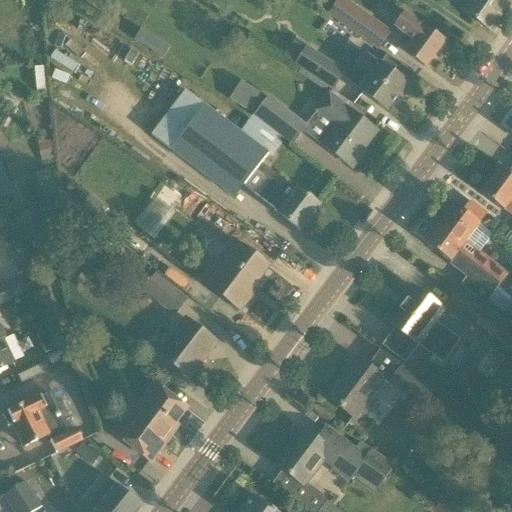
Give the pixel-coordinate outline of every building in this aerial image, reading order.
[(344,0),(338,0),(339,0),(338,0),(322,0),(319,5),(330,12),(328,16),(379,52),(392,33),(344,0)] [(404,6),(395,0),(387,0),(384,4),(399,13),(404,6)] [(511,0),(450,0),(448,3),(489,32),(511,0)] [(443,43),(404,14),(395,26),(414,40),(405,53),(425,67),(443,43)] [(343,74),(306,48),(305,50),(294,42),(284,58),(332,90),(343,74)] [(394,76),(391,74),(396,68),(384,58),(379,65),(379,66),(364,55),(355,67),(369,78),(359,91),(370,99),(386,111),(398,96),(401,99),(409,88),(394,76)] [(244,79),(231,99),(251,112),(264,92),(244,79)] [(185,91),(151,135),(170,151),(234,200),(243,187),(256,170),(268,155),(204,106),(185,91)] [(376,132),(327,95),(313,112),(328,124),(315,141),(345,164),(345,163),(352,168),(363,154),(356,149),(361,142),(365,146),(376,132)] [(252,117),(292,147),(304,132),(307,127),(305,126),(268,97),(265,102),(254,115),(252,117)] [(511,200),(511,199),(511,175),(501,168),(481,195),(503,211),(504,210),(511,216),(511,200)] [(256,170),(243,187),(254,194),(274,210),(273,211),(300,232),(319,207),(296,189),(288,183),(279,187),(256,170)] [(205,204),(194,219),(226,241),(236,226),(205,204)] [(453,205),(437,227),(462,245),(457,252),(499,283),(496,288),(511,299),(511,278),(508,275),(509,273),(480,252),(491,238),(490,233),(478,224),(469,217),(453,205)] [(0,211),(0,229),(10,224),(3,210),(0,211)] [(485,302),(486,301),(503,313),(507,312),(508,309),(510,311),(511,307),(511,299),(496,288),(499,283),(457,252),(462,245),(437,227),(424,244),(440,256),(466,276),(460,284),(485,302)] [(268,268),(252,256),(234,242),(203,283),(240,311),(252,295),(249,293),(268,268)] [(153,268),(129,250),(123,246),(110,263),(140,285),(153,268)] [(0,305),(35,289),(19,250),(8,255),(16,274),(18,273),(21,279),(0,288),(0,305)] [(186,302),(154,277),(143,291),(175,316),(186,302)] [(402,299),(384,321),(389,325),(405,336),(417,346),(417,345),(421,348),(426,348),(439,331),(438,326),(434,323),(443,311),(427,299),(411,287),(402,299)] [(482,317),(483,316),(455,295),(445,308),(473,329),(474,328),(478,331),(486,319),(482,317)] [(215,343),(200,331),(186,320),(176,333),(180,336),(162,358),(188,378),(215,343)] [(0,370),(7,367),(9,366),(9,365),(23,358),(13,336),(4,341),(0,332),(0,370)] [(49,369),(43,357),(15,371),(21,383),(49,369)] [(383,380),(356,360),(327,398),(354,418),(383,380)] [(435,393),(401,368),(390,382),(424,408),(435,393)] [(186,409),(153,385),(115,437),(151,463),(170,437),(167,434),(186,409)] [(33,401),(2,416),(8,427),(13,425),(24,448),(42,439),(45,437),(47,436),(51,443),(56,454),(82,441),(77,430),(67,435),(57,413),(56,414),(47,395),(33,401)] [(303,430),(275,467),(289,478),(280,491),(309,511),(319,511),(326,503),(306,487),(324,463),(332,469),(331,470),(347,483),(352,477),(376,494),(393,466),(361,444),(355,451),(341,441),(325,429),(316,440),(303,430)] [(108,480),(82,511),(136,511),(141,507),(115,486),(108,480)] [(13,511),(36,511),(37,511),(42,508),(26,482),(4,496),(13,511)] [(433,511),(441,502),(421,488),(413,499),(430,511),(433,511)] [(253,496),(240,511),(273,511),(269,508),(253,496)]
